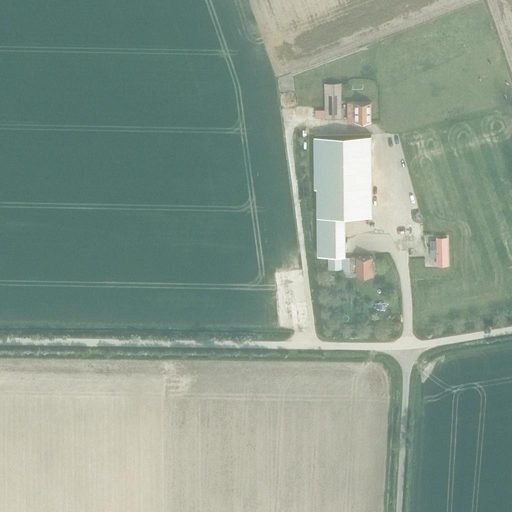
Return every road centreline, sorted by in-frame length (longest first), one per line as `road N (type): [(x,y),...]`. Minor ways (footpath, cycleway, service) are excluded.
road 1 (unknown): [(311,344),(296,126),(312,116),(378,130),(393,149),(407,348)]
road 2 (unclassified): [(0,339),(407,348)]
road 3 (unclassified): [(400,511),(407,348)]
